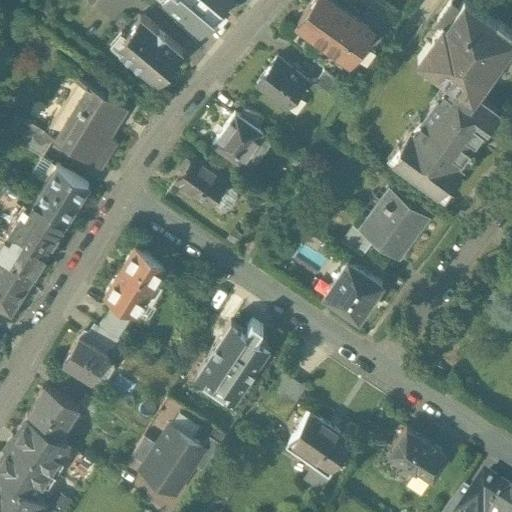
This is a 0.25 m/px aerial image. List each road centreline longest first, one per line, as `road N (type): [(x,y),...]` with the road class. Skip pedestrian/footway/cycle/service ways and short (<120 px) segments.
road 1 (residential): [(387,363),(131,195)]
road 2 (residential): [(0,406),(131,195)]
road 3 (residential): [(131,195),(171,127),(275,0)]
road 4 (residential): [(387,363),(511,200)]
road 5 (residential): [(511,450),(387,363)]
